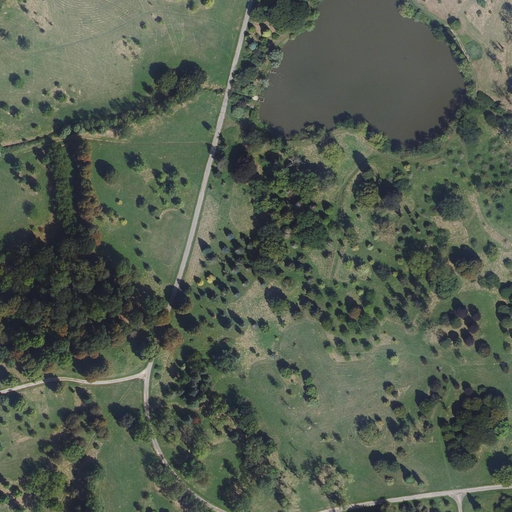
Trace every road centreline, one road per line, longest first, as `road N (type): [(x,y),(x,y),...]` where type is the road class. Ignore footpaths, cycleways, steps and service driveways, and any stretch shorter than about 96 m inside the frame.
road 1 (track): [(374,149),(338,199),(342,233),(322,326),(331,351),(469,367),(511,363)]
road 2 (track): [(244,33),(175,16),(45,48),(0,42)]
road 3 (track): [(215,143),(66,139),(0,160)]
road 4 (track): [(148,370),(97,432),(56,511)]
road 5 (track): [(411,0),(461,42),(474,69),(478,89),(455,134)]
road 6 (track): [(221,121),(250,115),(275,44),(300,27),(311,0)]
road 7 (track): [(0,392),(148,370)]
road 8 (track): [(374,149),(348,132),(277,143),(250,115)]
road 9 (track): [(457,366),(440,435),(457,498)]
road 10 (track): [(455,134),(488,221),(511,243)]
